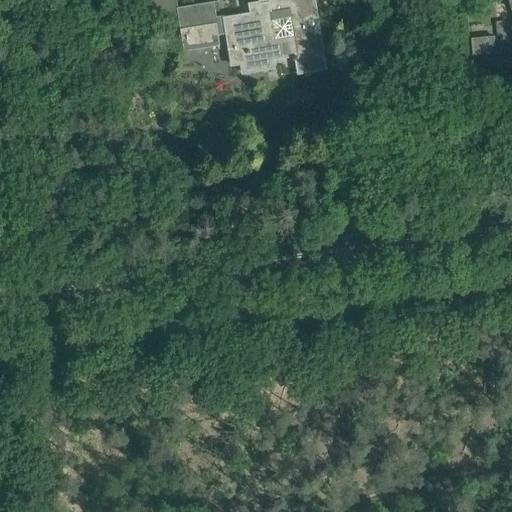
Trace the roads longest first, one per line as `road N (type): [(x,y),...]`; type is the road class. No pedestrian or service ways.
road 1 (unclassified): [(0,358),(74,340),(511,281)]
road 2 (primary): [(0,295),(511,225)]
